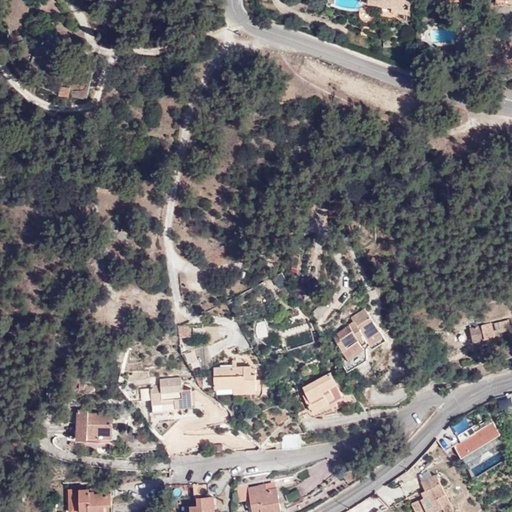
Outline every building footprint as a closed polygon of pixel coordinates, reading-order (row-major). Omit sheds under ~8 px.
[(372,0),(393,4),(392,7),(405,8),(406,0),(372,0)] [(61,84),(60,93),(69,94),(70,86),(61,84)] [(318,318),(329,308),(323,302),(312,312),(318,318)] [(352,328),(370,316),(365,308),(351,317),(354,321),(350,324),(352,328)] [(374,335),(380,329),(370,315),(370,316),(352,328),(350,324),(337,333),(342,340),(338,343),(347,357),(354,352),(356,354),(365,348),(361,342),(365,338),(367,341),(374,336),(374,335)] [(474,341),(494,335),(491,323),(484,324),(483,319),(469,323),(474,341)] [(501,331),(510,329),(508,319),(499,322),(501,331)] [(384,334),(380,329),(374,335),(374,336),(367,341),(370,344),(384,334)] [(238,365),(233,365),(214,366),(215,386),(218,387),(218,390),(235,390),(235,391),(257,391),(256,373),(252,373),(252,365),(238,365)] [(311,408),(341,392),(330,371),(304,386),(308,392),(310,396),(305,398),(311,408)] [(162,385),(182,384),(181,373),(161,374),(162,385)] [(193,406),(192,389),(183,389),(182,384),(162,385),(152,386),(153,406),(164,406),(164,402),(176,401),(176,405),(177,407),(193,406)] [(343,395),(341,392),(311,408),(312,411),(343,395)] [(298,412),(307,407),(300,393),(291,397),(298,412)] [(77,409),(77,423),(101,413),(88,412),(88,409),(77,409)] [(101,413),(77,423),(76,433),(112,434),(113,413),(101,413)] [(461,457),(500,433),(493,421),(454,445),(461,457)] [(280,435),(281,449),(291,449),(301,447),(299,432),(280,435)] [(348,482),(361,474),(355,466),(343,474),(348,482)] [(435,492),(442,489),(436,475),(421,482),(424,490),(431,487),(434,492),(422,497),(410,502),(413,511),(449,511),(452,511),(443,492),(436,495),(435,492)] [(209,496),(208,483),(194,483),(195,497),(197,497),(198,504),(190,505),(190,511),(215,511),(214,495),(209,496)] [(260,490),(259,485),(249,487),(253,511),(271,511),(281,509),(277,487),(267,489),(260,490)] [(431,487),(424,490),(420,492),(422,497),(434,492),(431,487)] [(89,511),(112,511),(111,493),(94,494),(94,488),(69,489),(70,511),(90,510),(89,511)]
